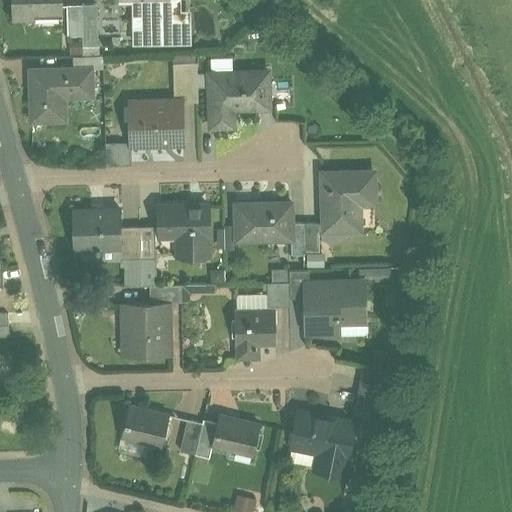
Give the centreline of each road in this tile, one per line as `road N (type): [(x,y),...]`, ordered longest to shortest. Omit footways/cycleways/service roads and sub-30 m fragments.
road 1 (residential): [(20,189),(279,169)]
road 2 (residential): [(67,387),(304,374)]
road 3 (residential): [(20,189),(67,387)]
road 4 (residential): [(71,484),(190,511)]
